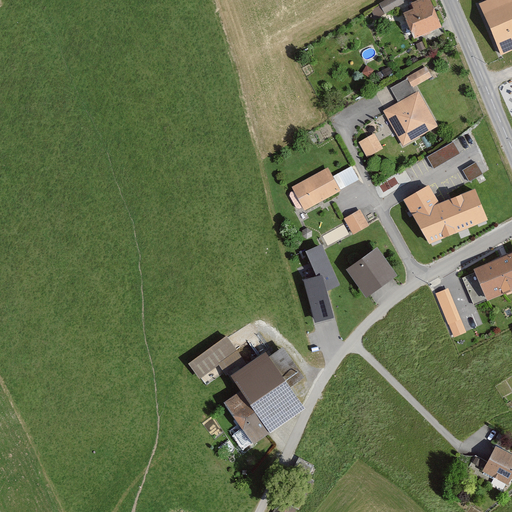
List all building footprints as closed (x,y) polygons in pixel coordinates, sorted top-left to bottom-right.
[(403,3),(401,0),(386,0),(380,4),(385,13),(403,3)] [(429,0),(421,0),(413,3),(415,10),(405,14),(414,36),(440,26),(429,0)] [(511,0),(489,0),(482,3),(503,55),(511,51),(511,0)] [(426,66),(406,78),(412,88),(432,76),(426,66)] [(412,88),(406,78),(390,87),(398,103),(415,94),(412,88)] [(398,103),(384,112),(403,147),(439,127),(420,92),(415,94),(398,103)] [(377,133),(359,142),(367,158),(385,149),(377,133)] [(426,152),(432,165),(460,153),(455,140),(426,152)] [(462,167),(469,179),(483,171),(476,159),(462,167)] [(329,167),(291,187),(304,212),(361,182),(354,167),(334,177),(329,167)] [(430,188),(403,204),(428,248),(486,224),(475,191),(440,206),(430,188)] [(361,210),(344,219),(353,235),(370,225),(361,210)] [(340,288),(322,246),(305,255),(317,280),(304,284),(315,326),(334,322),(327,295),(340,288)] [(378,248),(346,271),(366,299),(398,275),(378,248)] [(511,251),(473,267),(487,301),(511,290),(511,251)] [(464,317),(449,323),(455,337),(470,331),(464,317)] [(229,335),(188,362),(201,381),(222,366),(230,376),(249,363),(229,335)] [(265,353),(249,363),(230,376),(240,391),(224,401),(243,430),(259,420),(269,428),(301,408),(265,353)] [(511,480),(511,453),(496,446),(482,471),(509,486),(511,480)] [(481,466),(483,456),(475,455),(473,464),(481,466)] [(285,501),(280,511),(292,511),(295,506),(285,501)]
